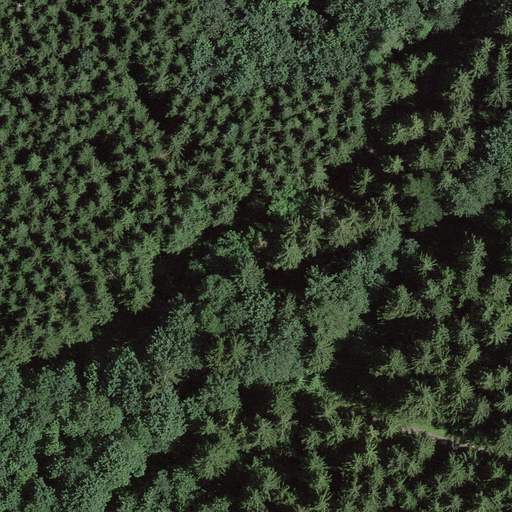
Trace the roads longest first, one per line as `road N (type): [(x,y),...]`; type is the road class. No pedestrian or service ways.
road 1 (track): [(511,9),(443,59),(278,239),(189,305),(94,360)]
road 2 (track): [(0,367),(131,364),(511,468)]
